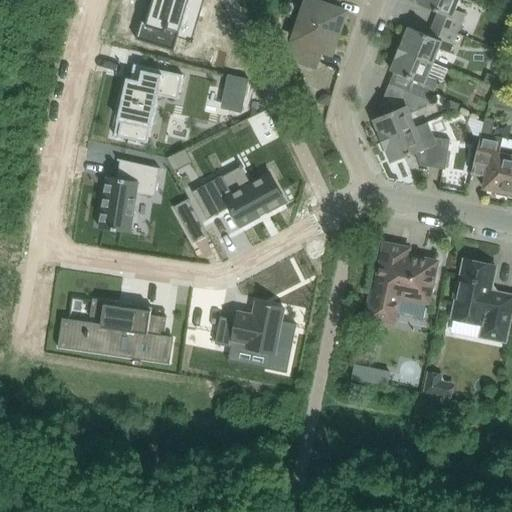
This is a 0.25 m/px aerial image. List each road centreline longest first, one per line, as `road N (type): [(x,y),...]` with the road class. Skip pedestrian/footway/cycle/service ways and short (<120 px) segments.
road 1 (unclassified): [(333,216),(222,279),(70,255),(51,245),(101,0)]
road 2 (residential): [(369,195),(340,130),(378,0)]
road 3 (residential): [(369,195),(511,225)]
